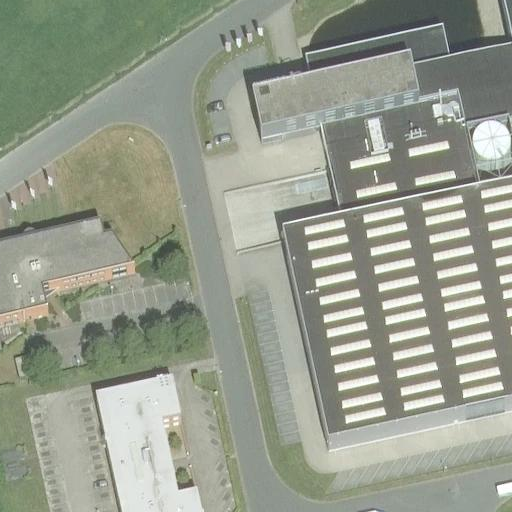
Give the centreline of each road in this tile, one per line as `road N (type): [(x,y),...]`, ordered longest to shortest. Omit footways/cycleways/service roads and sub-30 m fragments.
road 1 (unclassified): [(168,76),(267,511)]
road 2 (unclassified): [(0,181),(168,76)]
road 3 (unclassified): [(168,76),(280,0)]
